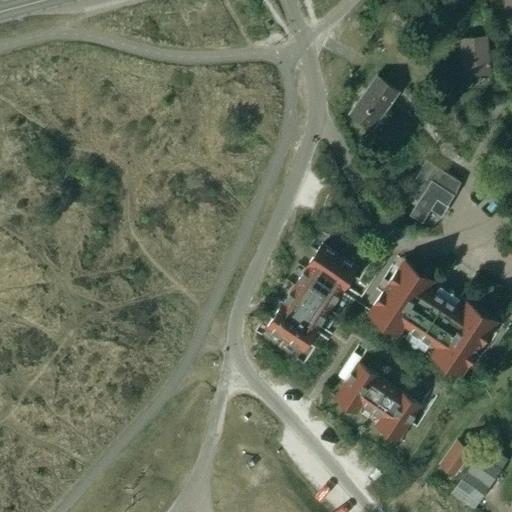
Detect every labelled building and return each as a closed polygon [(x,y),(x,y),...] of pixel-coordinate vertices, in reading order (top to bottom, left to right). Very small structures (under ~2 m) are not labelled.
[(464,74),(489,72),(486,37),(461,39),(464,74)] [(371,128),(398,90),(376,75),(350,113),(371,128)] [(415,205),(409,215),(422,223),(437,199),(447,206),(455,194),(432,179),(418,201),(415,199),(412,203),(415,205)] [(267,327),(302,350),(344,286),(357,267),(322,244),(275,315),(273,319),(267,327)] [(492,330),(398,268),(383,292),(378,289),(381,283),(357,267),(344,286),(418,335),(387,382),(393,385),(424,338),(468,367),(492,330)] [(345,382),(341,389),(404,430),(421,404),(393,385),(387,382),(358,362),(345,382)] [(441,463),(454,473),(470,450),(457,440),(441,463)] [(508,458),(486,443),(482,450),(476,446),(459,470),(464,473),(455,487),(450,494),(473,509),(508,458)]
